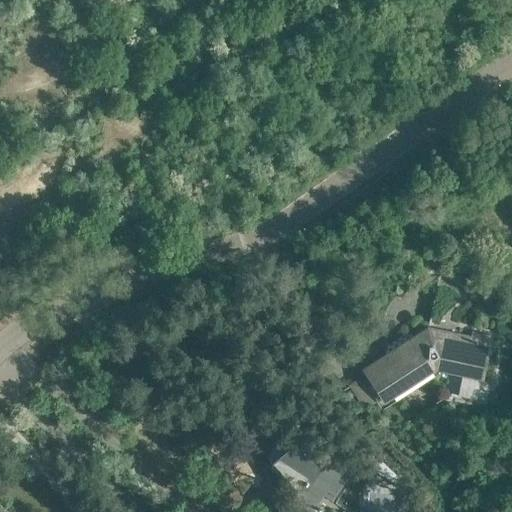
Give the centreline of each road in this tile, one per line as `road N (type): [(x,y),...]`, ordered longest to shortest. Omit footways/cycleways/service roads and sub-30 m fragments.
road 1 (unknown): [(511,97),(255,272),(103,316),(33,355),(0,384)]
road 2 (residential): [(0,349),(25,326),(84,296),(262,235),(511,63)]
